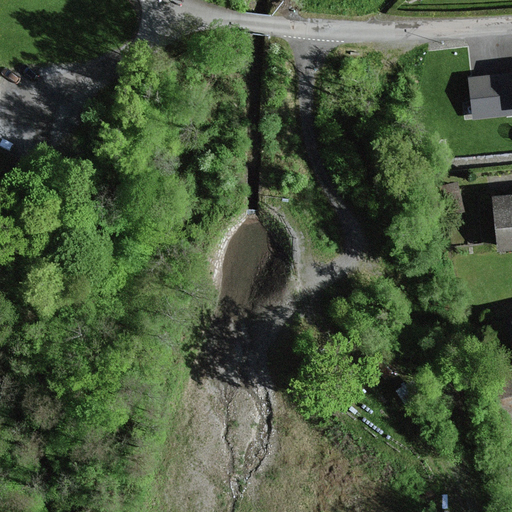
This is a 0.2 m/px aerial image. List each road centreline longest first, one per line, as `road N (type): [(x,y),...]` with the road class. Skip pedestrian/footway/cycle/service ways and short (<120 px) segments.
road 1 (unclassified): [(511,23),(340,29),(209,18),(173,0)]
road 2 (track): [(305,26),(316,158),(351,244),(347,268),(313,276)]
road 3 (track): [(460,511),(420,436),(367,364)]
